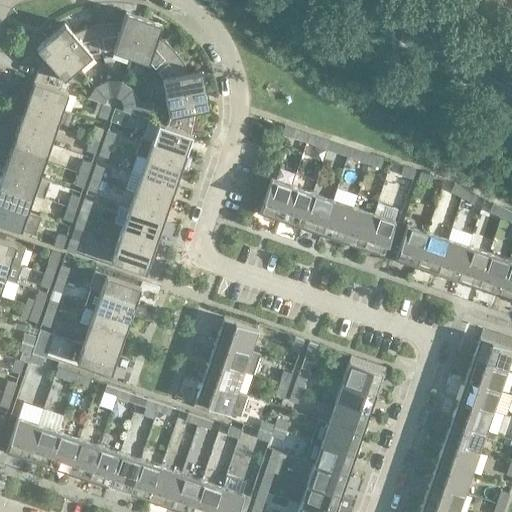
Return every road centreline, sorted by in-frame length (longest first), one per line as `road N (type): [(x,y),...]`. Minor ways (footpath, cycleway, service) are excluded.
road 1 (residential): [(376,511),(426,342),(201,257),(237,113),(235,74),(219,33),(181,0)]
road 2 (secondary): [(511,92),(365,0)]
